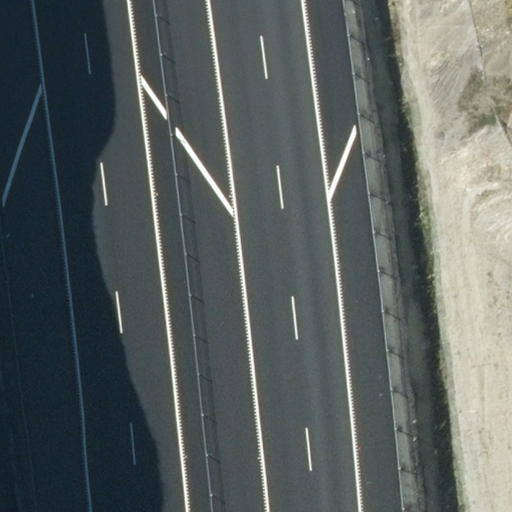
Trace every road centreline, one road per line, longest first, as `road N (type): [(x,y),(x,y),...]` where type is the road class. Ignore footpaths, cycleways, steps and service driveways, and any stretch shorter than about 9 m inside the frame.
road 1 (motorway): [(153,511),(94,0)]
road 2 (motorway): [(264,0),(323,511)]
